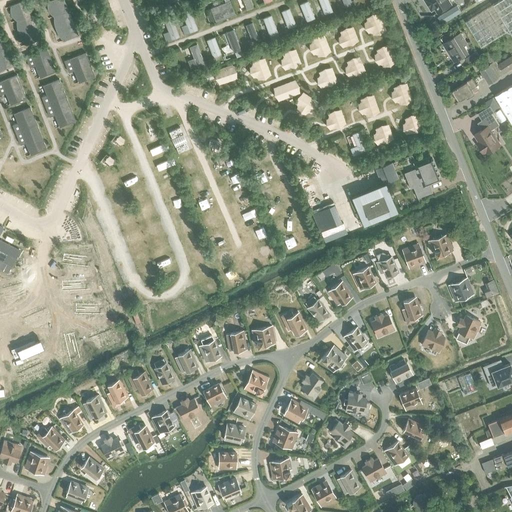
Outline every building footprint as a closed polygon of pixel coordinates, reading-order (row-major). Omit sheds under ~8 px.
[(25,0),(24,0),(10,6),(16,21),(31,15),(25,0)] [(64,0),(51,0),(48,2),(53,16),(69,11),(64,0)] [(250,0),(243,0),(246,8),(252,6),(250,0)] [(307,20),(315,17),(308,0),(307,0),(300,3),(307,20)] [(329,0),(319,0),(324,13),(333,10),(329,0)] [(427,0),(426,1),(431,10),(434,8),(437,12),(451,4),(448,0),(427,0)] [(511,0),(500,0),(498,2),(466,22),(481,47),(485,44),(509,30),(511,33),(511,0)] [(230,1),(210,8),(215,22),(235,14),(230,1)] [(457,5),(438,17),(442,23),(461,11),(457,5)] [(282,10),(288,27),(296,24),(290,7),(282,10)] [(182,11),(186,23),(181,25),(184,33),(198,29),(190,8),(182,11)] [(371,31),(383,27),(378,10),(365,14),(371,31)] [(69,11),(53,16),(63,41),(78,35),(69,11)] [(264,16),(269,37),(278,35),(273,14),(264,16)] [(31,15),(16,21),(26,45),(41,39),(31,15)] [(166,39),(179,37),(174,16),(164,18),(167,30),(164,31),(166,39)] [(355,19),(340,24),(343,32),(350,30),(354,41),(362,38),(355,19)] [(254,21),(247,23),(251,40),(258,38),(254,21)] [(234,57),(243,54),(234,29),(225,32),(234,57)] [(326,33),(309,37),(313,55),(330,51),(326,33)] [(454,62),(468,53),(463,45),(466,42),(460,33),(443,44),(454,62)] [(212,40),(206,42),(212,57),(217,54),(212,40)] [(3,41),(0,42),(0,70),(13,66),(3,41)] [(194,57),(188,59),(191,67),(205,62),(198,42),(190,45),(194,57)] [(382,45),(386,65),(396,63),(391,43),(382,45)] [(46,47),(25,55),(30,67),(35,65),(40,77),(56,71),(46,47)] [(296,47),(283,52),(285,58),(281,60),(284,69),(302,63),(296,47)] [(369,70),(378,67),(372,50),(363,53),(369,70)] [(499,76),(511,67),(511,55),(497,65),(495,61),(494,61),(488,51),(479,57),(485,67),(480,70),(488,84),(499,77),(499,76)] [(85,52),(64,61),(68,72),(74,70),(79,82),(94,76),(85,52)] [(468,63),(479,57),(476,52),(465,58),(468,63)] [(254,79),(271,74),(266,56),(249,60),(254,79)] [(349,77),(358,75),(355,57),(345,59),(349,77)] [(218,83),(238,77),(234,63),(214,69),(218,83)] [(332,65),(319,69),(321,76),(317,77),(320,87),(338,82),(332,65)] [(16,74),(0,80),(0,94),(5,92),(10,104),(26,98),(16,74)] [(402,97),(410,95),(405,76),(391,79),(393,88),(399,87),(402,97)] [(474,92),(478,89),(476,86),(477,85),(472,78),(453,89),(459,100),(466,95),(467,97),(474,93),(474,92)] [(47,94),(42,96),(44,103),(65,95),(59,79),(43,85),(47,94)] [(273,85),(276,98),(301,93),(298,80),(273,85)] [(511,84),(495,95),(511,122),(511,84)] [(378,107),(386,104),(379,85),(366,90),(369,97),(374,96),(378,107)] [(303,91),(295,107),(311,115),(319,100),(303,91)] [(65,95),(44,103),(49,116),(54,114),(59,127),(75,121),(65,95)] [(347,98),(352,111),(356,109),(351,96),(347,98)] [(378,107),(373,97),(370,98),(374,109),(378,107)] [(17,122),(12,124),(15,131),(36,123),(30,107),(14,113),(17,122)] [(341,107),(328,111),(330,118),(326,120),(329,129),(346,123),(341,107)] [(500,108),(494,112),(501,122),(507,118),(500,108)] [(479,142),(477,143),(484,154),(485,153),(486,154),(500,145),(490,130),(499,125),(492,114),(477,123),(481,130),(474,134),(479,142)] [(394,136),(403,133),(398,115),(389,118),(394,136)] [(36,123),(15,131),(20,144),(25,142),(30,155),(46,149),(36,123)] [(370,125),(376,143),(385,140),(378,123),(370,125)] [(180,127),(169,132),(172,139),(183,134),(180,127)] [(356,145),(351,146),(353,154),(367,150),(362,130),(352,132),(356,145)] [(120,144),(125,138),(117,132),(112,139),(120,144)] [(210,139),(208,147),(218,149),(220,142),(210,139)] [(186,141),(175,146),(178,153),(189,148),(186,141)] [(110,164),(114,159),(107,153),(102,159),(110,164)] [(416,168),(409,171),(417,192),(427,188),(426,185),(439,180),(436,173),(438,172),(434,163),(432,163),(430,156),(414,163),(416,168)] [(227,167),(233,165),(231,158),(225,161),(227,167)] [(388,164),(375,169),(381,184),(385,182),(385,183),(394,180),(388,164)] [(231,185),(240,181),(237,173),(227,177),(231,185)] [(381,184),(351,196),(363,226),(363,227),(364,226),(398,213),(385,183),(385,182),(381,184)] [(271,186),(262,188),(265,198),(273,196),(271,186)] [(202,203),(210,200),(207,193),(199,197),(202,203)] [(313,211),(319,230),(342,222),(336,203),(313,211)] [(434,250),(436,256),(449,251),(443,235),(432,239),(435,250),(434,250)] [(0,260),(2,262),(0,265),(0,269),(8,273),(20,250),(0,240),(0,260)] [(258,245),(261,254),(271,251),(268,242),(258,245)] [(407,264),(424,258),(420,247),(403,253),(407,264)] [(382,252),(376,255),(378,260),(379,261),(380,261),(386,276),(397,272),(391,256),(389,257),(388,254),(385,255),(385,253),(382,252)] [(59,253),(58,263),(63,264),(63,266),(89,269),(90,260),(84,259),(84,257),(59,253)] [(99,268),(108,264),(105,257),(96,260),(99,268)] [(335,262),(329,266),(336,275),(342,272),(335,262)] [(356,272),(364,288),(375,282),(367,267),(356,272)] [(108,281),(117,277),(114,269),(105,273),(108,281)] [(234,286),(241,280),(236,273),(228,278),(234,286)] [(61,277),(60,286),(66,287),(65,290),(91,293),(92,283),(86,283),(86,280),(61,277)] [(463,279),(452,283),(458,299),(469,295),(463,279)] [(4,285),(0,286),(0,293),(2,293),(4,300),(26,294),(24,287),(20,287),(18,281),(7,284),(4,285)] [(331,288),(341,303),(351,297),(341,281),(331,288)] [(495,285),(483,289),(487,298),(499,293),(495,285)] [(113,299),(123,296),(121,287),(111,290),(113,299)] [(313,296),(305,303),(308,306),(308,307),(319,320),(328,313),(317,299),(316,300),(313,296)] [(409,319),(421,315),(414,297),(403,301),(409,319)] [(56,304),(41,310),(45,320),(60,314),(56,304)] [(95,304),(69,304),(69,313),(75,314),(75,316),(100,316),(100,307),(95,307),(95,304)] [(22,315),(13,319),(16,326),(21,324),(24,330),(45,321),(42,314),(39,316),(36,309),(25,314),(22,315)] [(295,335),(305,329),(297,313),(286,318),(295,335)] [(392,326),(388,315),(382,317),(382,315),(376,317),(377,320),(371,322),(376,333),(382,331),(382,332),(387,330),(387,328),(392,326)] [(459,331),(455,338),(466,343),(469,336),(472,331),(473,331),(475,326),(474,326),(477,320),(466,315),(463,320),(461,319),(459,325),(461,326),(458,331),(459,331)] [(90,331),(81,335),(84,342),(89,340),(91,346),(113,338),(110,331),(107,332),(104,326),(93,330),(90,331)] [(256,340),(257,346),(271,343),(267,326),(255,329),(258,340),(256,340)] [(356,327),(343,337),(353,350),(366,340),(356,327)] [(439,348),(444,337),(439,335),(440,332),(434,330),(433,332),(428,330),(423,341),(429,343),(428,345),(433,347),(434,346),(439,348)] [(230,333),(233,351),(245,349),(241,331),(230,333)] [(58,340),(55,341),(61,366),(71,364),(69,358),(72,357),(66,333),(57,335),(58,340)] [(211,335),(201,340),(202,344),(209,360),(220,355),(213,340),(211,335)] [(30,338),(7,349),(11,357),(16,355),(17,357),(40,347),(36,338),(31,341),(30,338)] [(435,355),(437,351),(427,347),(425,351),(435,355)] [(321,358),(326,362),(327,361),(335,368),(343,360),(331,348),(321,358)] [(189,349),(178,354),(186,371),(197,366),(189,349)] [(23,367),(14,371),(17,377),(22,375),(25,382),(46,372),(43,366),(40,367),(37,361),(26,365),(23,366),(23,367)] [(496,361),(483,366),(491,386),(497,384),(497,385),(511,379),(511,368),(510,363),(498,367),(496,361)] [(173,378),(173,376),(166,362),(155,367),(162,383),(173,378)] [(390,370),(395,381),(412,373),(406,362),(390,370)] [(141,394),(152,388),(143,372),(132,377),(141,394)] [(368,372),(359,376),(363,384),(372,380),(368,372)] [(470,372),(458,377),(464,394),(476,389),(470,372)] [(312,373),(310,376),(309,378),(307,376),(303,382),(305,383),(302,388),(312,395),(315,390),(316,390),(319,386),(318,385),(322,380),(312,373)] [(255,391),(261,394),(266,381),(250,374),(246,385),(256,389),(255,391)] [(116,402),(126,396),(118,380),(107,385),(116,402)] [(218,383),(203,391),(209,402),(224,394),(218,383)] [(415,388),(399,395),(404,406),(420,400),(415,388)] [(490,413),(501,409),(494,393),(483,398),(490,413)] [(348,395),(345,412),(347,412),(347,413),(350,413),(351,412),(367,415),(369,403),(365,402),(366,398),(360,397),(360,395),(354,394),(353,396),(348,395)] [(94,417),(105,412),(96,395),(86,400),(94,417)] [(240,397),(233,412),(249,419),(255,404),(240,397)] [(188,401),(187,399),(182,402),(183,404),(178,407),(183,417),(189,415),(189,416),(194,413),(193,412),(199,409),(193,399),(188,401)] [(285,410),(301,419),(306,408),(303,407),(298,404),(290,400),(285,410)] [(316,407),(312,414),(324,420),(328,414),(316,407)] [(63,416),(72,430),(82,424),(73,409),(63,416)] [(166,410),(151,417),(159,433),(173,425),(166,410)] [(511,413),(487,424),(493,437),(503,433),(504,435),(511,431),(511,413)] [(407,419),(402,430),(420,438),(424,427),(407,419)] [(344,442),(352,432),(347,429),(349,427),(344,423),(342,425),(338,421),(330,431),(335,434),(334,435),(339,439),(339,438),(344,442)] [(242,439),(245,428),(226,424),(224,435),(242,439)] [(132,427),(128,429),(135,444),(139,442),(142,448),(153,442),(144,426),(134,431),(132,427)] [(55,449),(64,440),(51,427),(42,435),(55,449)] [(282,427),(276,443),(291,449),(298,433),(282,427)] [(117,438),(112,440),(111,438),(105,441),(106,443),(101,445),(106,456),(112,454),(112,455),(117,452),(117,451),(122,448),(117,438)] [(481,449),(493,444),(490,438),(488,439),(479,443),(481,449)] [(132,449),(128,441),(124,443),(128,451),(131,456),(135,454),(132,449)] [(397,441),(384,451),(394,465),(398,462),(401,466),(410,460),(407,456),(407,455),(397,441)] [(0,455),(5,457),(4,459),(10,461),(11,459),(16,461),(20,450),(14,448),(14,447),(9,445),(9,446),(3,444),(0,453),(0,455)] [(503,454),(492,458),(493,458),(497,469),(507,465),(511,463),(511,450),(503,454)] [(218,464),(236,464),(236,452),(218,452),(218,464)] [(45,457),(34,453),(28,469),(39,473),(45,457)] [(88,458),(81,467),(95,478),(103,469),(88,458)] [(384,469),(378,458),(373,461),(372,459),(366,462),(367,464),(362,467),(368,478),(373,475),(374,476),(379,473),(378,472),(384,469)] [(276,478),(290,475),(289,469),(287,470),(285,459),(273,461),(276,478)] [(350,470),(340,476),(349,492),(359,486),(350,470)] [(240,490),(235,478),(218,486),(223,497),(240,490)] [(412,478),(402,485),(406,490),(415,483),(412,478)] [(70,481),(66,493),(83,499),(88,488),(70,481)] [(334,494),(328,484),(313,492),(319,503),(334,494)] [(401,484),(393,487),(396,494),(404,490),(401,484)] [(201,507),(212,502),(205,486),(195,491),(201,507)] [(159,493),(151,497),(155,504),(162,500),(159,493)] [(413,500),(412,504),(413,507),(415,510),(417,511),(425,511),(428,510),(430,507),(431,504),(430,500),(428,497),(425,495),(421,494),(418,495),(415,497),(413,500)] [(299,496),(286,504),(290,509),(291,508),(293,511),(306,511),(307,511),(299,496)] [(16,497),(10,511),(28,511),(32,503),(16,497)] [(169,511),(178,511),(186,508),(181,497),(166,505),(169,511)] [(62,501),(61,504),(78,510),(79,507),(62,501)]
